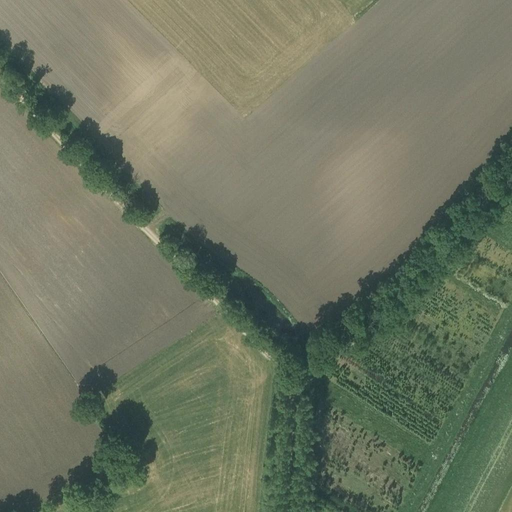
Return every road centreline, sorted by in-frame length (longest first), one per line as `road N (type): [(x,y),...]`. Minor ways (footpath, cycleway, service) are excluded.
road 1 (track): [(0,70),(286,376),(284,511)]
road 2 (track): [(511,192),(417,297),(315,370),(286,376)]
road 3 (track): [(511,316),(405,511)]
